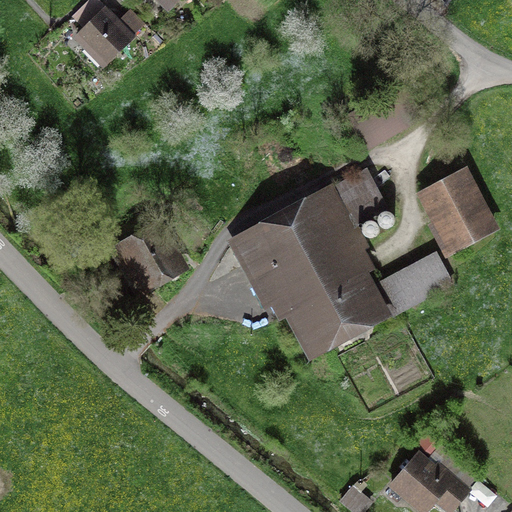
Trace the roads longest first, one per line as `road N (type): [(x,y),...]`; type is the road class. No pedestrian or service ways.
road 1 (unclassified): [(291,511),(103,352),(0,248)]
road 2 (residential): [(406,0),(511,73)]
road 3 (track): [(395,147),(412,205),(407,239),(381,259)]
